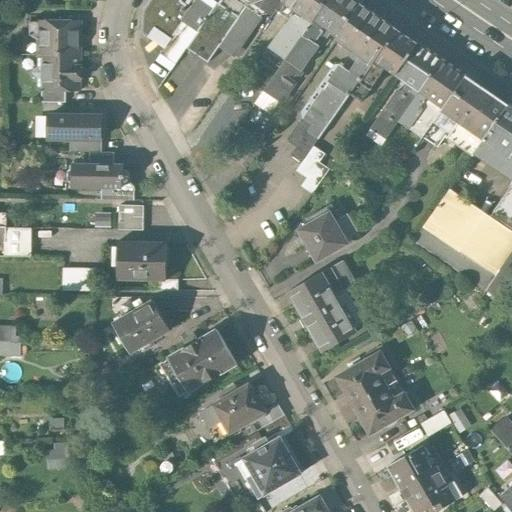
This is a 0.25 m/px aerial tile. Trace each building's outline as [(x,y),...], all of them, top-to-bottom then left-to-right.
[(169,71),(185,47),(217,1),(215,0),(194,0),(153,60),(169,71)] [(233,57),(265,10),(250,0),(248,0),(247,3),(237,16),(217,46),(233,57)] [(247,3),(242,0),(217,0),(217,1),(237,16),(247,3)] [(281,0),(250,0),(265,10),(271,14),(281,0)] [(269,46),(284,57),(323,0),(285,0),(303,12),(299,16),(293,12),(269,46)] [(323,0),(284,57),(301,69),(320,42),(326,46),(331,40),(326,37),(330,32),(337,37),(362,0),(323,0)] [(340,63),(330,79),(349,92),(396,23),(363,0),(362,0),(337,37),(343,41),(340,46),(353,55),(356,50),(360,52),(348,69),(340,63)] [(237,16),(217,1),(185,47),(206,61),(217,46),(237,16)] [(38,53),(81,53),(81,19),(30,19),(30,32),(38,38),(38,53)] [(385,66),(394,72),(418,37),(396,23),(349,92),(361,102),(385,66)] [(382,144),(398,121),(445,55),(418,37),(394,72),(406,81),(401,88),(398,86),(365,132),(382,144)] [(81,53),(38,53),(38,64),(31,71),(38,78),(38,91),(42,91),(65,91),(81,91),(81,53)] [(398,121),(421,137),(467,71),(445,55),(398,121)] [(301,69),(284,57),(262,89),(282,103),(305,71),(301,69)] [(471,155),(475,148),(509,100),(467,71),(421,137),(429,143),(437,148),(445,137),(471,155)] [(319,137),(349,92),(330,79),(304,114),(315,122),(309,130),(319,137)] [(65,91),(42,91),(42,102),(65,102),(65,91)] [(475,148),(511,173),(511,101),(509,100),(475,148)] [(47,110),(46,138),(71,139),(100,139),(101,112),(47,110)] [(302,162),(313,146),(319,137),(309,130),(315,122),(304,114),(287,139),(297,146),(292,154),(302,162)] [(100,139),(71,139),(71,151),(89,151),(100,151),(100,139)] [(323,154),(313,146),(302,162),(296,170),(305,177),(299,186),(309,193),(327,168),(318,161),(323,154)] [(100,151),(89,151),(90,161),(113,161),(113,151),(100,151)] [(90,161),(70,160),(70,168),(68,169),(66,171),(66,173),(66,176),(67,178),(69,179),(69,186),(101,187),(134,187),(127,179),(128,177),(128,174),(127,171),(126,169),(124,168),(122,167),(122,161),(113,161),(90,161)] [(511,180),(489,214),(511,230),(511,180)] [(134,187),(101,187),(101,199),(134,200),(134,187)] [(511,249),(511,230),(489,214),(451,188),(415,240),(485,288),(511,249)] [(144,205),(118,204),(118,230),(143,230),(144,205)] [(310,225),(299,232),(303,239),(312,254),(317,264),(362,238),(349,214),(340,219),(332,205),(306,219),(310,225)] [(31,226),(4,226),(4,241),(4,255),(31,256),(31,226)] [(166,241),(117,240),(116,277),(151,278),(166,278),(166,241)] [(511,249),(485,288),(497,298),(511,277),(511,249)] [(344,260),(288,292),(322,351),(357,331),(336,294),(357,283),(344,260)] [(96,290),(97,268),(61,267),(61,290),(96,290)] [(166,278),(151,278),(151,291),(177,292),(178,278),(166,278)] [(151,297),(111,320),(116,329),(113,331),(120,344),(123,342),(130,353),(170,329),(151,297)] [(19,326),(0,325),(0,340),(19,341),(19,326)] [(168,357),(188,391),(236,363),(215,326),(166,354),(168,357)] [(0,353),(19,353),(19,341),(0,340),(0,353)] [(382,349),(334,375),(351,405),(388,384),(382,373),(392,367),(382,349)] [(178,396),(188,391),(168,357),(158,363),(178,396)] [(250,380),(210,402),(212,405),(200,411),(208,426),(219,420),(227,434),(256,418),(268,411),(250,380)] [(394,395),(388,384),(351,405),(369,436),(416,409),(405,389),(394,395)] [(268,411),(256,418),(261,428),(283,415),(277,405),(268,411)] [(445,411),(421,425),(428,436),(451,423),(445,411)] [(491,429),(511,453),(511,420),(508,416),(491,429)] [(48,418),(48,430),(64,430),(64,418),(48,418)] [(281,433),(241,456),(263,493),(303,471),(281,433)] [(72,442),(54,444),(54,449),(45,450),(48,470),(75,467),(72,442)] [(388,465),(400,485),(432,466),(426,454),(430,452),(425,444),(388,465)] [(437,463),(432,466),(400,485),(415,511),(420,511),(428,508),(431,511),(433,511),(463,495),(454,480),(448,483),(437,463)] [(511,485),(501,495),(511,506),(511,485)] [(479,495),(494,511),(502,505),(487,488),(479,495)] [(329,511),(331,511),(320,492),(298,505),(296,501),(277,511),(329,511)]
